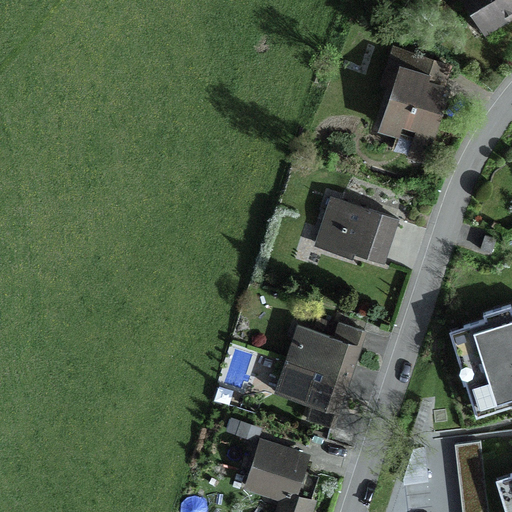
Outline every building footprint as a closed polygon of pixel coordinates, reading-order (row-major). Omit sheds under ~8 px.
[(511,0),(464,0),(472,12),(481,14),(489,26),(511,11),(511,0)] [(438,88),(432,86),(440,62),(407,51),(383,121),(381,121),(379,127),(386,129),(386,127),(430,142),(445,96),(447,96),(449,90),(439,86),(438,88)] [(384,261),(398,218),(331,196),(321,227),(328,233),(323,247),(352,256),(354,251),(384,261)] [(491,252),(496,238),(485,234),(480,248),(491,252)] [(511,308),(510,304),(483,312),(485,318),(464,325),(491,411),(511,404),(511,308)] [(350,379),(366,331),(339,322),(334,336),(309,328),(304,342),(298,340),(292,359),(350,379)] [(334,427),(350,379),(292,359),(285,379),(291,381),(287,395),(312,403),(307,418),(334,427)] [(305,511),(318,474),(304,470),(307,458),(261,443),(248,482),(289,496),(283,511),(305,511)]
